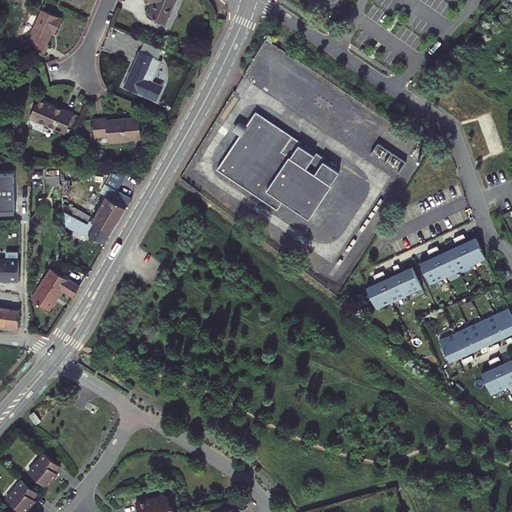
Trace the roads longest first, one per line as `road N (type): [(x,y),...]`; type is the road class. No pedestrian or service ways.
road 1 (tertiary): [(120,247),(213,84),(248,0)]
road 2 (residential): [(273,511),(240,476),(135,413)]
road 3 (tertiary): [(120,247),(48,355)]
road 4 (tertiary): [(58,361),(120,247)]
